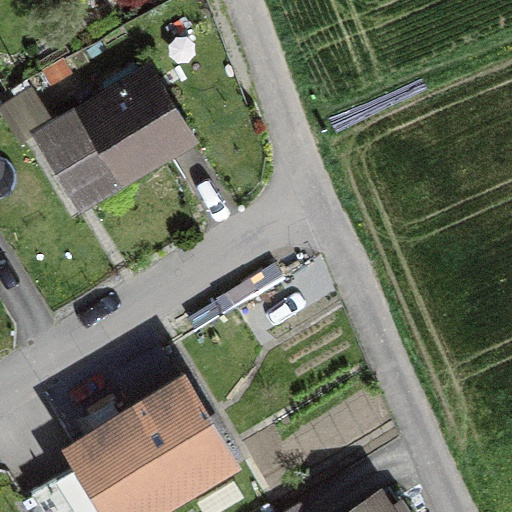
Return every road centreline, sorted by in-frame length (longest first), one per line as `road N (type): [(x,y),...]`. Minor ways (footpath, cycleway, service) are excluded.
road 1 (residential): [(0,389),(316,198)]
road 2 (residential): [(454,511),(316,198)]
road 3 (residential): [(316,198),(241,0)]
